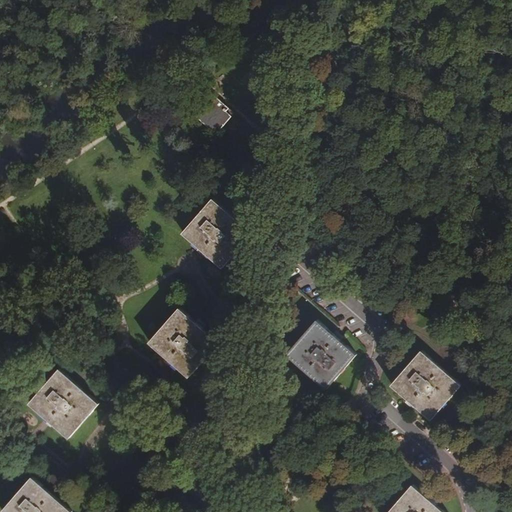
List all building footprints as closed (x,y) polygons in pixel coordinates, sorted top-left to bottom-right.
[(209,91),(203,98),(209,103),(198,117),(218,134),(233,116),(227,112),(230,108),(209,91)] [(253,233),(214,199),(184,233),(223,267),(253,233)] [(444,304),(434,302),(432,310),(442,312),(444,304)] [(219,342),(180,308),(151,342),(190,377),(219,342)] [(357,354),(318,320),(288,354),(328,388),(357,354)] [(423,350),(393,385),(432,419),(462,385),(423,350)] [(61,369),(31,403),(70,438),(100,403),(61,369)] [(72,511),(73,511),(33,477),(3,511),(72,511)] [(445,511),(413,485),(389,511),(445,511)]
